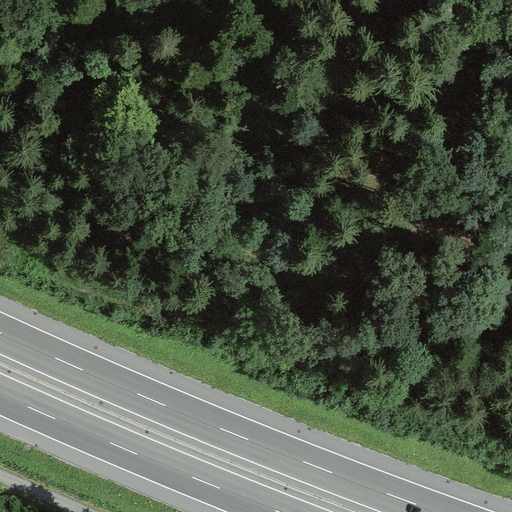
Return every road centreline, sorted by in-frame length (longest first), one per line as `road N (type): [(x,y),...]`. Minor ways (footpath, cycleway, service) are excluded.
road 1 (motorway): [(431,511),(0,332)]
road 2 (motorway): [(0,398),(270,511)]
